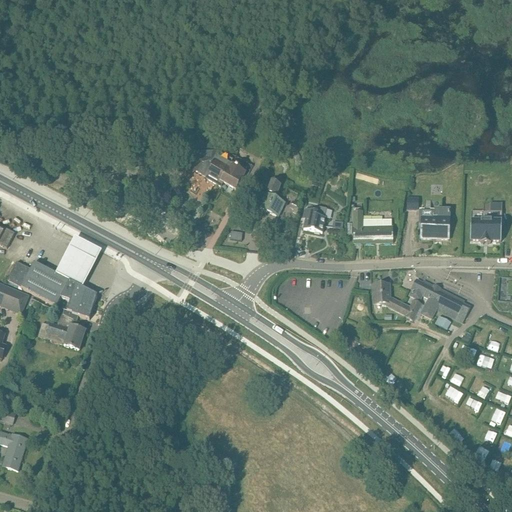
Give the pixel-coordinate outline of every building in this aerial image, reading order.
[(260,119),(253,114),(246,121),(245,120),(234,134),(242,141),(258,122),(257,122),(260,119)] [(15,147),(2,147),(3,158),(15,157),(15,147)] [(227,172),(230,166),(226,164),(229,159),(217,152),(194,153),(186,152),(184,162),(193,164),(192,166),(208,176),(206,179),(221,188),(223,184),(220,183),(226,172),(227,172)] [(240,189),(245,180),(243,180),(246,174),(230,166),(227,172),(226,172),(220,183),(223,184),(236,192),(237,189),(238,190),(239,189),(240,189)] [(278,218),(285,204),(276,199),(281,187),(272,182),(263,200),(264,200),(260,209),(278,218)] [(311,190),(319,193),(321,185),(313,183),(311,190)] [(405,198),(404,211),(417,211),(417,199),(405,198)] [(302,204),(296,201),(295,203),(293,202),(289,209),(294,211),(293,214),(296,215),(302,204)] [(322,235),(325,219),(327,210),(318,208),(317,213),(305,210),(303,220),(306,221),(304,231),(322,235)] [(448,241),(449,211),(419,210),(419,224),(421,223),(421,240),(448,241)] [(392,244),(392,221),(363,222),(363,213),(353,214),(354,245),(392,244)] [(481,242),(481,244),(491,245),(491,243),(501,243),(502,214),(471,213),(470,242),(481,242)] [(0,227),(0,246),(7,250),(15,235),(0,227)] [(296,237),(295,250),(301,251),(303,238),(296,237)] [(35,264),(31,271),(17,264),(7,283),(56,309),(61,300),(70,283),(35,264)] [(70,303),(69,306),(67,312),(73,314),(72,316),(78,318),(90,322),(97,298),(98,297),(83,289),(84,287),(77,283),(77,284),(71,281),(70,283),(61,300),(70,303)] [(445,295),(443,295),(423,284),(420,289),(414,286),(411,292),(412,292),(411,294),(422,299),(423,298),(428,301),(420,315),(432,322),(437,311),(462,325),(471,309),(467,307),(464,305),(465,303),(445,294),(445,295)] [(0,308),(1,309),(9,290),(0,285),(0,308)] [(422,299),(411,294),(405,306),(390,299),(389,286),(373,287),(374,307),(382,307),(405,318),(413,323),(422,306),(419,304),(422,299)] [(29,298),(9,290),(1,309),(21,317),(29,298)] [(32,300),(29,307),(38,311),(40,304),(32,300)] [(349,315),(360,316),(361,306),(350,305),(349,315)] [(71,328),(73,322),(63,316),(62,316),(58,327),(50,324),(50,327),(42,324),(37,339),(80,352),(86,333),(71,328)] [(435,326),(447,332),(451,324),(439,318),(435,326)] [(484,400),(488,392),(481,388),(476,396),(484,400)] [(496,406),(507,410),(511,399),(500,395),(496,406)] [(473,414),(480,405),(472,400),(466,409),(473,414)] [(0,423),(12,427),(16,414),(4,411),(0,423)] [(477,439),(493,446),(498,436),(482,429),(477,439)] [(28,442),(12,437),(0,432),(0,447),(8,450),(3,468),(18,473),(28,442)] [(511,451),(511,447),(511,441),(500,439),(498,449),(511,451)]
